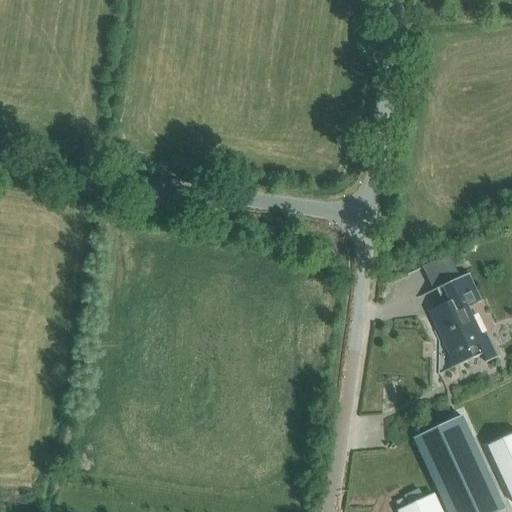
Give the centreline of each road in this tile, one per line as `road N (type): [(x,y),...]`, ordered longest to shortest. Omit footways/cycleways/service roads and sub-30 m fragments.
road 1 (unclassified): [(371,218),(0,164)]
road 2 (unclassified): [(330,511),(371,218)]
road 3 (unclassified): [(371,218),(399,0)]
